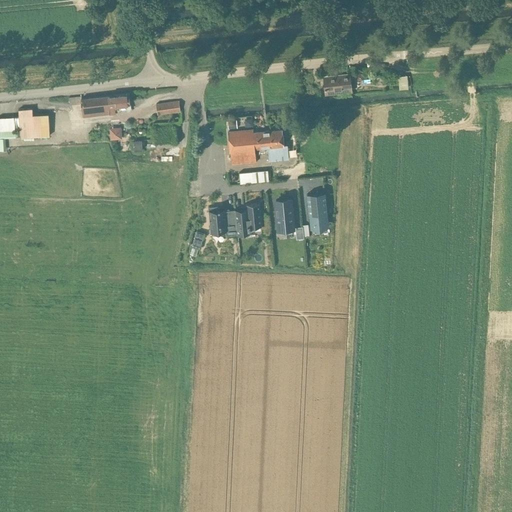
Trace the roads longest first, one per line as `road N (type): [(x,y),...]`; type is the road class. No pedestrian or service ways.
road 1 (track): [(187,78),(186,156),(172,183),(170,243),(172,375),(183,386),(178,511)]
road 2 (tertiary): [(198,76),(511,45)]
road 3 (residential): [(198,76),(199,192),(298,183)]
road 4 (tertiary): [(0,97),(154,80)]
road 5 (unknown): [(151,64),(0,77)]
road 6 (track): [(188,93),(146,103),(133,115),(63,124)]
